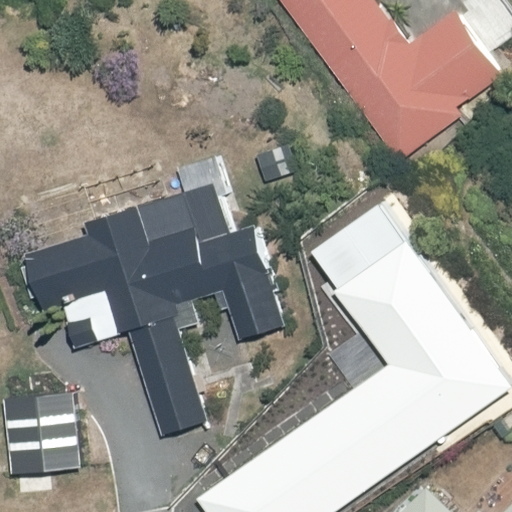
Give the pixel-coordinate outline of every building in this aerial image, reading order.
[(383,0),(284,0),(405,167),(511,89),(511,62),(471,7),(417,46),(383,0)] [(118,226),(32,252),(49,308),(69,302),(77,328),(98,321),(103,338),(133,329),(167,440),(217,424),(180,301),(221,288),(228,310),(238,307),(248,342),(294,328),(248,178),(115,219),(118,226)] [(394,358),(202,494),(215,511),(324,511),(509,382),(409,243),(344,289),(394,358)] [(14,468),(87,462),(86,460),(81,384),(8,389),(14,468)] [(452,511),(427,487),(402,511),(511,511),(511,503),(503,511),(482,511),(481,510),(478,511),(452,511)]
